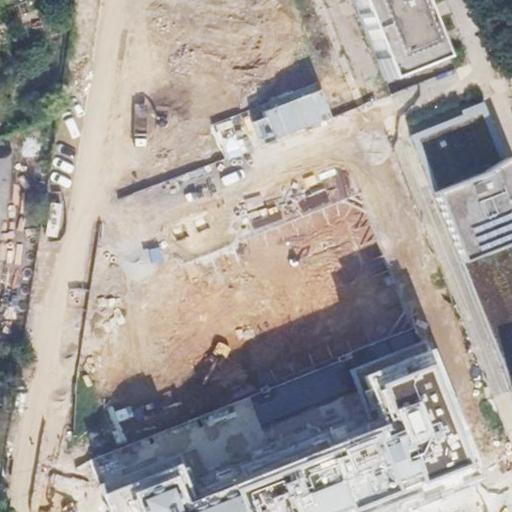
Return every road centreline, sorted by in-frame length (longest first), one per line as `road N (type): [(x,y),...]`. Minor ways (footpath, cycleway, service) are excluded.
road 1 (residential): [(26,511),(114,0)]
road 2 (unknown): [(171,181),(385,126),(487,85)]
